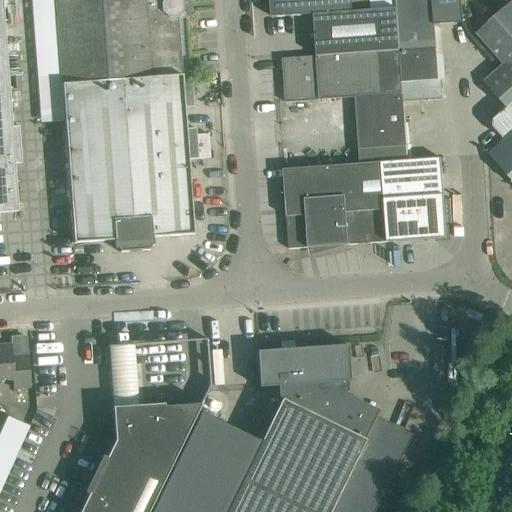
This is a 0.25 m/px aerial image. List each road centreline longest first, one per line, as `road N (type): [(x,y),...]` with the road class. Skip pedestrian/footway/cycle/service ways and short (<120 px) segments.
road 1 (residential): [(251,297),(229,0)]
road 2 (residential): [(511,307),(472,283),(251,297)]
road 3 (residential): [(251,297),(0,312)]
